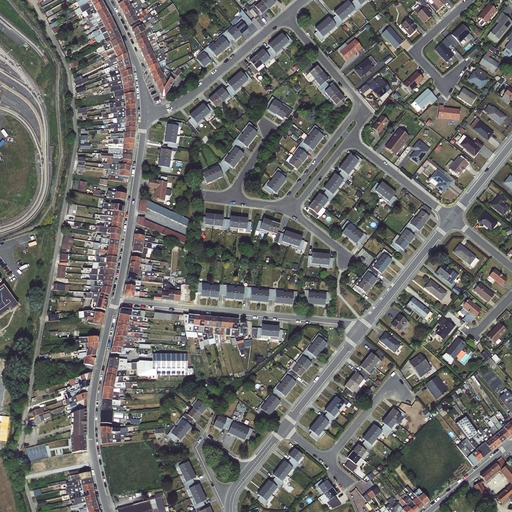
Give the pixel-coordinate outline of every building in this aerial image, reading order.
[(77,16),(82,13),(101,1),(100,0),(93,0),(79,8),(74,11),(77,16)] [(127,0),(118,5),(120,10),(137,0),(127,0)] [(142,0),(137,0),(120,10),(123,16),(144,3),(142,0)] [(273,0),(262,0),(260,1),(268,9),(275,3),(272,1),(273,0)] [(351,0),(351,1),(359,10),(361,7),(359,5),(365,0),(351,0)] [(424,23),(429,18),(432,15),(424,7),(427,4),(422,0),(418,0),(418,1),(423,7),(421,9),(419,6),(413,11),(424,23)] [(447,2),(444,0),(429,0),(433,3),(430,6),(436,12),(447,2)] [(82,13),(84,18),(104,7),(101,1),(82,13)] [(268,9),(260,1),(254,7),(252,5),(249,7),(256,15),(259,12),(261,15),(268,9)] [(340,7),(347,16),(349,18),(359,10),(351,1),(348,3),(347,1),(340,7)] [(146,5),(144,3),(123,16),(126,21),(142,11),(141,9),(146,5)] [(496,11),(488,4),(477,17),(480,20),(478,23),(478,24),(481,26),(482,26),(484,24),(485,24),(496,11)] [(87,23),(88,23),(107,12),(104,7),(84,18),(82,20),(83,23),(86,21),(87,23)] [(347,16),(340,7),(333,13),(335,15),(333,18),(339,26),(342,23),(341,21),(347,16)] [(143,10),(142,11),(126,21),(128,26),(146,15),(143,10)] [(90,28),(95,26),(110,18),(107,12),(88,23),(90,28)] [(511,22),(501,13),(495,20),(498,22),(487,36),(495,43),(498,40),(511,22)] [(148,14),(146,15),(128,26),(131,31),(152,18),(148,14)] [(155,16),(152,18),(131,31),(133,37),(152,27),(154,25),(153,23),(155,21),(155,20),(157,18),(155,16)] [(232,25),(241,36),(248,30),(246,27),(249,25),(242,17),(239,20),(232,25)] [(95,26),(97,30),(113,23),(110,18),(95,26)] [(321,23),(328,32),(330,34),(339,26),(333,18),(330,20),(328,18),(321,23)] [(417,29),(408,19),(400,26),(409,36),(417,29)] [(92,33),(94,38),(115,28),(113,23),(97,30),(92,33)] [(328,32),(321,23),(314,29),(317,32),(314,34),(320,42),(323,39),(322,37),(328,32)] [(241,36),(232,25),(223,33),(230,41),(232,39),(234,41),(241,36)] [(153,30),(152,27),(133,37),(136,42),(152,35),(151,31),(153,30)] [(389,27),(381,35),(394,49),(403,42),(389,27)] [(97,43),(98,42),(118,33),(115,28),(94,38),(97,43)] [(100,47),(102,46),(120,38),(118,33),(98,42),(100,47)] [(230,41),(223,33),(220,36),(222,37),(215,42),(223,51),(229,46),(227,43),(230,41)] [(154,34),(152,35),(136,42),(138,47),(156,39),(154,34)] [(275,40),(282,48),(288,42),(290,44),(293,42),(287,34),(283,37),(281,34),(275,40)] [(100,50),(101,53),(122,43),(120,38),(102,46),(103,48),(100,50)] [(157,38),(156,39),(138,47),(140,52),(157,45),(159,43),(157,38)] [(345,43),(337,50),(346,61),(362,48),(354,39),(347,45),(345,43)] [(434,51),(446,63),(454,56),(447,48),(451,45),(445,39),(441,42),(442,43),(434,51)] [(267,50),(274,58),(283,51),(281,49),(282,48),(275,40),(268,46),(270,48),(267,50)] [(204,49),(210,57),(213,54),(216,57),(223,51),(215,42),(214,41),(204,49)] [(101,53),(104,58),(124,49),(122,43),(101,53)] [(159,50),(157,45),(140,52),(143,57),(159,50)] [(495,49),(491,46),(485,55),(487,56),(484,55),(479,64),(493,73),(499,64),(488,57),(490,56),(491,54),(491,53),(493,53),(495,49)] [(163,48),(159,50),(143,57),(145,62),(162,55),(161,52),(164,51),(163,48)] [(104,64),(107,63),(126,54),(124,49),(104,58),(103,59),(104,60),(102,61),(104,64)] [(210,57),(204,49),(201,51),(203,53),(196,59),(203,67),(210,61),(208,59),(210,57)] [(274,58),(267,50),(265,53),(262,50),(255,56),(264,66),(274,58)] [(104,67),(105,69),(127,60),(126,54),(107,63),(108,66),(104,67)] [(164,54),(162,55),(145,62),(148,68),(162,61),(162,58),(164,57),(164,54)] [(386,63),(392,58),(390,55),(384,60),(386,63)] [(248,66),(255,73),(258,71),(264,66),(255,56),(249,61),(251,63),(248,66)] [(353,70),(360,78),(374,66),(376,64),(370,56),(353,70)] [(106,73),(106,74),(128,65),(127,60),(105,69),(103,70),(105,74),(106,73)] [(164,60),(162,61),(148,68),(150,73),(164,66),(164,60)] [(106,74),(108,78),(130,70),(128,65),(106,74)] [(150,73),(152,78),(168,71),(165,69),(164,66),(150,73)] [(314,69),(312,67),(305,73),(312,82),(323,73),(317,67),(314,69)] [(173,70),(172,73),(165,83),(157,88),(161,97),(164,97),(178,75),(179,75),(181,71),(177,68),(174,71),(173,70)] [(487,74),(477,68),(474,72),(473,71),(468,80),(482,89),(487,80),(485,78),(487,74)] [(108,78),(109,83),(131,76),(130,70),(108,78)] [(152,78),(155,83),(172,73),(168,71),(152,78)] [(402,85),(410,93),(423,80),(416,72),(402,85)] [(155,83),(157,88),(165,83),(172,73),(155,83)] [(234,78),(242,88),(249,83),(252,80),(245,73),(242,75),(240,73),(234,78)] [(320,91),(328,85),(326,82),(328,80),(323,73),(312,82),(320,91)] [(88,76),(83,78),(82,75),(74,78),(76,85),(89,82),(88,76)] [(108,85),(109,88),(132,82),(131,76),(109,83),(107,84),(108,85)] [(372,78),(358,90),(362,94),(376,84),(378,86),(372,91),(381,102),(392,92),(379,76),(374,80),(372,78)] [(226,89),(233,96),(235,94),(242,88),(234,78),(226,84),(229,87),(226,89)] [(110,93),(114,92),(132,88),(132,82),(109,88),(110,93)] [(330,88),(328,85),(320,91),(328,101),(338,92),(333,85),(330,88)] [(82,86),(77,89),(80,95),(85,92),(82,86)] [(511,89),(509,87),(502,98),(508,103),(510,100),(511,102),(511,89)] [(114,92),(114,97),(133,93),(132,88),(114,92)] [(476,97),(463,88),(457,97),(470,106),(476,97)] [(233,96),(226,89),(223,91),(221,89),(214,95),(223,105),(233,96)] [(411,105),(417,112),(428,102),(431,105),(437,100),(427,89),(413,101),(414,102),(411,105)] [(336,110),(343,103),(341,101),(344,98),(338,92),(328,101),(336,110)] [(110,100),(111,103),(134,99),(133,93),(114,97),(112,97),(112,99),(110,100)] [(207,104),(214,112),(216,110),(223,105),(214,95),(208,100),(210,102),(207,104)] [(272,97),(267,106),(269,108),(267,111),(275,115),(282,104),(272,97)] [(116,105),(116,108),(135,105),(134,99),(111,103),(109,104),(109,106),(116,105)] [(195,110),(203,118),(204,120),(214,112),(207,104),(204,107),(202,104),(195,110)] [(284,117),(287,119),(292,110),(282,104),(275,115),(282,120),(284,117)] [(110,114),(113,114),(135,111),(135,105),(116,108),(109,109),(110,114)] [(443,106),(438,105),(437,119),(458,121),(460,110),(443,108),(443,106)] [(506,117),(493,107),(486,115),(499,126),(506,117)] [(203,118),(195,110),(188,116),(191,118),(188,121),(194,128),(198,126),(197,124),(203,118)] [(113,114),(113,119),(135,117),(135,111),(113,114)] [(371,128),(381,135),(384,131),(382,129),(388,121),(381,116),(371,128)] [(480,120),(476,118),(469,127),(487,141),(493,133),(479,121),(480,120)] [(165,134),(176,135),(177,127),(180,128),(181,123),(171,122),(170,125),(166,125),(165,134)] [(254,132),(256,130),(248,123),(240,133),(251,141),(256,134),(254,132)] [(319,135),(321,133),(313,126),(306,136),(317,144),(322,137),(319,135)] [(398,129),(384,147),(394,155),(409,137),(398,129)] [(233,142),(241,148),(243,146),(246,148),(251,141),(240,133),(233,142)] [(167,146),(177,148),(177,144),(175,144),(176,135),(165,134),(164,143),(167,143),(167,146)] [(463,135),(457,142),(460,144),(459,145),(474,157),(484,145),(477,139),(474,143),(463,135)] [(299,145),(306,152),(309,149),(312,151),(317,144),(306,136),(299,145)] [(422,144),(418,141),(411,149),(414,151),(409,158),(417,165),(428,152),(420,146),(422,144)] [(239,152),(241,148),(233,142),(230,145),(234,148),(230,155),(238,162),(243,155),(239,152)] [(304,154),(306,152),(299,145),(291,155),(302,163),(307,156),(304,154)] [(177,148),(167,146),(166,150),(160,149),(159,158),(172,160),(174,152),(176,152),(177,148)] [(219,163),(226,172),(230,167),(233,169),(238,162),(230,155),(227,153),(219,163)] [(344,162),(353,169),(358,162),(360,163),(362,160),(354,154),(352,156),(349,155),(344,162)] [(284,164),(292,170),(294,168),(297,170),(302,163),(291,155),(284,164)] [(458,157),(448,169),(458,177),(468,165),(458,157)] [(172,160),(159,158),(157,167),(161,167),(160,171),(170,172),(172,160)] [(339,173),(347,180),(354,170),(353,169),(344,162),(338,169),(340,171),(339,173)] [(220,174),(226,172),(219,163),(216,165),(217,167),(209,171),(214,181),(222,177),(220,174)] [(103,168),(108,169),(129,172),(130,167),(106,164),(103,164),(103,168)] [(420,176),(424,167),(421,166),(416,174),(420,176)] [(198,173),(202,182),(205,181),(206,184),(214,181),(209,171),(207,168),(198,173)] [(107,175),(109,175),(128,178),(129,172),(108,169),(107,175)] [(283,178),(285,175),(277,169),(269,178),(280,187),(286,180),(283,178)] [(452,182),(437,170),(430,178),(437,183),(435,187),(435,188),(443,194),(452,182)] [(328,181),(339,190),(347,180),(339,173),(336,176),(334,174),(328,181)] [(128,183),(128,178),(109,175),(107,180),(128,183)] [(511,176),(510,175),(503,183),(511,190),(511,176)] [(262,188),(270,194),(272,192),(275,194),(280,187),(269,178),(262,188)] [(149,179),(148,188),(155,189),(153,199),(164,201),(168,201),(168,197),(170,196),(171,194),(171,191),(166,189),(167,182),(149,179)] [(86,192),(88,182),(81,180),(79,190),(86,192)] [(324,193),(332,199),(334,196),(335,197),(340,191),(339,190),(328,181),(323,188),(325,190),(324,193)] [(381,197),(388,188),(381,182),(379,185),(376,183),(370,191),(373,193),(375,191),(381,197)] [(388,188),(381,197),(379,199),(386,204),(383,208),(389,212),(392,209),(389,207),(396,198),(393,196),(395,193),(388,188)] [(110,199),(125,201),(126,195),(107,191),(107,194),(106,194),(105,197),(110,199)] [(313,201),(325,210),(330,203),(330,202),(332,199),(324,193),(321,196),(319,194),(313,201)] [(506,201),(499,194),(490,206),(502,216),(509,208),(504,204),(506,201)] [(125,201),(110,199),(109,204),(124,207),(125,201)] [(146,208),(170,219),(173,213),(147,201),(140,200),(138,211),(145,213),(146,208)] [(325,210),(313,201),(307,208),(310,210),(308,213),(316,219),(319,216),(320,217),(325,210)] [(76,216),(77,204),(70,203),(69,215),(76,216)] [(124,207),(109,204),(103,203),(102,209),(123,213),(124,207)] [(413,216),(424,225),(429,217),(427,216),(429,212),(421,206),(418,210),(413,216)] [(123,213),(102,209),(102,212),(104,213),(103,216),(122,219),(123,213)] [(484,212),(476,222),(481,226),(482,224),(491,231),(497,223),(484,212)] [(122,219),(103,216),(95,214),(94,217),(96,218),(95,220),(102,221),(121,224),(122,219)] [(206,218),(202,218),(201,228),(213,229),(215,215),(206,214),(206,218)] [(225,230),(226,220),(223,220),(223,216),(215,215),(213,229),(225,230)] [(424,225),(413,216),(408,223),(405,226),(412,231),(413,232),(416,230),(418,232),(424,225)] [(136,224),(184,244),(186,237),(144,220),(144,218),(137,217),(136,224)] [(230,220),(226,220),(225,230),(237,231),(239,218),(230,217),(230,220)] [(249,232),(250,222),(247,222),(247,218),(239,218),(237,231),(249,232)] [(267,232),(271,222),(263,219),(262,222),(258,221),(255,231),(259,232),(260,230),(267,232)] [(350,223),(347,220),(341,229),(344,231),(350,223)] [(121,224),(102,221),(101,223),(105,224),(103,227),(120,230),(121,224)] [(271,222),(267,232),(276,235),(273,242),(277,243),(280,233),(277,232),(280,224),(271,222)] [(400,237),(408,244),(414,237),(410,233),(412,231),(405,226),(403,229),(405,231),(400,237)] [(120,230),(103,227),(99,227),(98,232),(101,233),(120,236),(120,230)] [(357,227),(348,239),(355,245),(358,242),(360,244),(367,236),(364,234),(364,233),(357,227)] [(135,229),(133,241),(152,243),(152,242),(154,242),(155,238),(153,238),(145,236),(145,233),(135,229)] [(289,245),(293,234),(285,231),(284,234),(280,233),(277,243),(281,245),(282,242),(289,245)] [(66,232),(63,248),(69,249),(70,245),(73,246),(75,238),(72,237),(73,234),(66,232)] [(120,236),(101,233),(100,238),(119,241),(120,236)] [(293,234),(289,245),(289,247),(301,251),(304,241),(301,240),(302,237),(293,234)] [(408,244),(400,237),(398,235),(390,245),(398,252),(400,249),(403,251),(408,244)] [(119,241),(100,238),(100,244),(118,247),(119,241)] [(133,241),(132,246),(148,249),(153,250),(154,244),(152,243),(133,241)] [(118,247),(100,244),(93,243),(92,249),(96,250),(117,253),(118,247)] [(468,265),(473,268),(478,260),(475,258),(476,257),(459,244),(452,252),(468,265)] [(132,246),(131,257),(147,260),(148,249),(132,246)] [(378,261),(386,268),(392,260),(389,258),(391,255),(383,249),(381,252),(383,254),(378,261)] [(117,253),(96,250),(95,256),(96,256),(116,258),(117,253)] [(307,266),(319,267),(320,254),(312,253),(311,257),(308,257),(307,266)] [(332,269),(333,259),(329,258),(329,255),(320,254),(319,267),(332,269)] [(130,257),(129,263),(151,266),(152,264),(148,263),(148,260),(147,260),(131,257),(130,257)] [(386,268),(378,261),(373,267),(370,266),(368,269),(376,275),(378,272),(380,275),(386,268)] [(115,264),(95,263),(92,262),(91,269),(99,270),(114,271),(115,264)] [(129,263),(128,268),(151,271),(151,266),(129,263)] [(57,277),(65,278),(67,266),(58,265),(57,277)] [(442,265),(436,273),(450,284),(458,275),(452,270),(451,272),(442,265)] [(128,268),(127,274),(148,277),(156,278),(157,276),(154,276),(155,272),(151,271),(128,268)] [(361,279),(371,286),(376,280),(374,278),(376,275),(368,269),(365,272),(366,273),(361,279)] [(494,269),(488,276),(500,286),(507,279),(494,269)] [(154,291),(154,298),(180,301),(182,285),(185,285),(186,278),(176,277),(175,284),(164,283),(163,292),(154,291)] [(371,286),(361,279),(360,278),(352,288),(360,294),(362,292),(365,294),(371,286)] [(0,317),(10,310),(9,309),(11,308),(12,310),(19,306),(4,286),(0,288),(0,283),(2,283),(0,280),(0,317)] [(447,293),(430,280),(423,288),(440,302),(447,293)] [(197,283),(196,293),(201,293),(200,297),(209,298),(210,284),(197,283)] [(494,295),(480,283),(473,291),(487,303),(494,295)] [(223,285),(210,284),(209,298),(218,298),(218,295),(222,295),(223,285)] [(223,285),(222,295),(225,296),(225,299),(234,300),(235,286),(223,285)] [(459,294),(462,290),(456,285),(453,290),(459,294)] [(247,288),(235,286),(234,300),(242,301),(243,297),(247,297),(247,288)] [(99,294),(108,296),(110,288),(93,287),(93,290),(91,290),(90,293),(99,294)] [(247,288),(247,297),(250,298),(249,302),(258,302),(260,289),(247,288)] [(272,290),(260,289),(258,302),(267,303),(267,299),(271,300),(272,290)] [(272,290),(271,300),(274,300),(274,304),(283,304),(284,291),(272,290)] [(305,290),(304,300),(307,301),(307,304),(316,305),(317,291),(305,290)] [(297,292),(284,291),(283,304),(292,305),(292,301),(296,302),(297,292)] [(329,293),(317,291),(316,305),(324,306),(325,302),(328,302),(329,293)] [(99,294),(90,293),(88,293),(88,296),(55,294),(54,297),(97,299),(107,302),(108,296),(99,294)] [(413,298),(403,310),(408,315),(412,311),(426,321),(432,314),(430,312),(430,311),(413,298)] [(107,302),(97,299),(95,309),(96,309),(95,312),(104,315),(107,302)] [(481,310),(468,299),(461,307),(462,308),(460,312),(465,316),(464,317),(471,322),(481,310)] [(119,310),(119,315),(142,317),(144,318),(145,311),(121,309),(119,310)] [(104,315),(95,312),(89,311),(79,312),(79,318),(87,317),(103,321),(104,315)] [(185,337),(191,337),(193,316),(153,312),(153,319),(170,320),(171,320),(184,321),(185,337)] [(399,315),(390,325),(399,332),(400,330),(402,332),(409,323),(399,315)] [(103,321),(87,317),(87,320),(88,319),(88,323),(102,326),(103,321)] [(216,318),(210,317),(208,334),(207,334),(209,345),(214,344),(213,335),(214,335),(216,318)] [(454,327),(443,318),(438,324),(440,326),(435,334),(443,341),(454,327)] [(240,320),(233,320),(231,335),(230,336),(238,337),(240,320)] [(486,337),(493,344),(507,330),(499,323),(486,337)] [(256,338),(268,339),(270,326),(261,325),(261,329),(257,328),(256,338)] [(281,341),(282,331),(278,330),(278,327),(270,326),(268,339),(281,341)] [(394,353),(400,345),(385,332),(378,340),(394,353)] [(313,345),(321,351),(327,344),(324,342),(326,339),(318,333),(316,336),(318,338),(313,345)] [(233,345),(238,344),(241,355),(247,353),(243,336),(232,339),(233,345)] [(466,345),(457,338),(445,352),(445,354),(441,357),(450,365),(466,345)] [(321,351),(313,345),(308,351),(305,349),(303,352),(311,359),(313,356),(315,358),(321,351)] [(365,360),(375,368),(383,358),(381,357),(383,354),(377,349),(373,355),(370,353),(365,360)] [(84,357),(95,356),(96,350),(86,350),(78,351),(79,358),(84,357)] [(481,354),(486,360),(492,356),(487,350),(481,354)] [(296,363),(306,370),(311,363),(309,361),(311,359),(303,352),(300,356),(301,356),(296,363)] [(461,360),(465,363),(470,356),(467,353),(461,360)] [(408,362),(419,378),(431,370),(420,354),(408,362)] [(492,357),(497,363),(501,360),(496,354),(492,357)] [(109,358),(107,369),(117,371),(129,370),(136,370),(136,376),(193,375),(193,369),(187,369),(187,355),(152,355),(152,362),(139,361),(136,363),(126,364),(127,360),(109,358)] [(83,365),(93,366),(95,356),(84,357),(83,365)] [(487,361),(492,367),(496,363),(491,357),(487,361)] [(375,368),(365,360),(359,367),(362,369),(360,372),(368,378),(375,368)] [(306,370),(296,363),(295,362),(287,372),(295,378),(297,376),(300,378),(306,370)] [(93,366),(83,365),(80,377),(91,373),(93,366)] [(107,369),(105,375),(115,377),(129,376),(129,370),(117,371),(107,369)] [(279,382),(290,390),(295,383),(293,381),(295,378),(287,372),(279,382)] [(349,379),(360,388),(368,378),(360,372),(357,374),(355,372),(349,379)] [(71,386),(90,380),(91,373),(80,377),(68,381),(71,386)] [(105,375),(104,381),(114,383),(125,383),(126,383),(126,380),(123,380),(123,378),(115,378),(115,377),(105,375)] [(424,385),(435,400),(447,392),(436,376),(424,385)] [(360,388),(349,379),(344,387),(346,389),(344,391),(352,398),(360,388)] [(66,394),(88,387),(90,380),(71,386),(66,388),(67,392),(65,392),(66,394)] [(104,381),(103,387),(113,389),(120,389),(125,389),(125,383),(114,383),(104,381)] [(290,390),(279,382),(274,388),(271,391),(280,398),(282,395),(284,397),(290,390)] [(36,389),(38,396),(47,394),(45,387),(36,389)] [(68,399),(87,393),(88,387),(66,394),(68,399)] [(103,387),(102,393),(118,395),(123,395),(123,391),(120,390),(120,389),(113,389),(103,387)] [(498,398),(510,412),(511,414),(511,403),(510,402),(511,400),(511,395),(505,388),(497,395),(498,398)] [(265,403),(274,409),(280,402),(277,400),(280,398),(271,391),(269,395),(271,396),(265,403)] [(70,405),(86,399),(87,393),(68,399),(67,400),(69,405),(70,405)] [(102,393),(101,399),(121,401),(126,401),(126,397),(118,397),(118,395),(102,393)] [(329,404),(339,411),(340,413),(348,402),(340,396),(338,399),(335,397),(329,404)] [(192,408),(201,415),(206,408),(204,406),(206,403),(198,397),(196,400),(195,400),(190,406),(192,408)] [(73,414),(86,409),(86,399),(70,405),(73,414)] [(274,409),(265,403),(261,409),(259,407),(256,411),(264,417),(266,414),(269,416),(274,409)] [(339,411),(329,404),(324,411),(326,413),(324,416),(333,422),(335,419),(334,418),(339,411)] [(36,416),(45,414),(43,407),(34,409),(36,416)] [(201,415),(192,408),(187,415),(191,418),(195,422),(201,415)] [(387,415),(398,423),(401,419),(405,414),(397,408),(395,411),(392,408),(387,415)] [(86,409),(73,414),(70,415),(70,437),(86,438),(86,409)] [(191,418),(187,415),(184,412),(174,425),(185,434),(191,427),(188,425),(190,422),(188,421),(191,418)] [(510,436),(511,434),(511,428),(505,420),(503,418),(499,412),(496,413),(501,420),(498,422),(510,436)] [(37,423),(52,419),(51,413),(35,416),(37,423)] [(381,427),(390,433),(398,423),(387,415),(381,423),(383,425),(381,427)] [(314,423),(323,430),(328,423),(330,425),(333,422),(324,416),(322,418),(320,416),(314,423)] [(505,440),(510,436),(498,422),(494,416),(489,419),(493,425),(505,440)] [(221,430),(224,425),(226,420),(218,417),(213,427),(221,430)] [(227,417),(226,420),(224,425),(226,427),(226,429),(229,430),(227,434),(228,434),(236,438),(242,424),(227,417)] [(486,455),(491,452),(479,437),(465,417),(455,424),(467,440),(482,459),(486,455)] [(323,430),(314,423),(309,431),(311,432),(309,435),(317,442),(319,438),(317,437),(323,430)] [(253,430),(242,424),(236,438),(244,441),(245,438),(249,439),(253,430)] [(185,434),(174,425),(168,432),(169,432),(167,435),(175,442),(177,439),(179,441),(185,434)] [(390,433),(381,427),(379,430),(373,425),(367,432),(378,440),(382,435),(386,438),(390,433)] [(501,443),(505,440),(493,425),(489,429),(501,443)] [(491,452),(495,448),(484,433),(480,427),(478,430),(482,435),(479,437),(491,452)] [(155,428),(156,438),(164,437),(164,428),(155,428)] [(495,448),(501,443),(489,429),(484,433),(495,448)] [(362,444),(370,450),(378,440),(367,432),(362,439),(364,441),(362,444)] [(477,463),(482,459),(467,440),(464,442),(463,441),(461,443),(477,463)] [(472,466),(477,463),(461,443),(456,447),(472,466)] [(370,450),(362,444),(360,446),(357,444),(352,451),(363,460),(369,454),(368,453),(370,450)] [(363,460),(352,451),(346,458),(349,460),(344,466),(352,472),(357,466),(358,467),(363,460)] [(511,470),(501,458),(479,477),(485,483),(499,471),(510,485),(496,497),(501,504),(508,499),(511,503),(511,470)] [(179,476),(192,470),(188,462),(185,463),(184,460),(174,465),(179,476)] [(278,469),(286,475),(292,469),(294,470),(297,467),(288,461),(286,463),(284,461),(278,469)] [(286,475),(278,469),(273,476),(275,477),(273,480),(281,487),(289,477),(286,475)] [(192,470),(179,476),(184,487),(194,483),(192,480),(195,478),(192,470)] [(65,484),(91,479),(89,472),(78,475),(67,477),(68,480),(46,485),(47,487),(65,484)] [(91,479),(65,484),(66,489),(92,484),(91,479)] [(335,495),(337,494),(327,479),(316,487),(322,495),(320,497),(325,504),(328,501),(333,509),(341,504),(335,495)] [(263,488),(273,496),(281,487),(273,480),(271,483),(268,481),(263,488)] [(480,481),(474,485),(484,500),(490,496),(480,481)] [(194,483),(184,487),(190,498),(202,493),(198,485),(196,486),(194,483)] [(92,484),(66,489),(67,495),(68,495),(93,490),(92,484)] [(423,506),(412,493),(407,486),(405,489),(408,492),(405,494),(407,497),(418,510),(423,506)] [(368,494),(372,499),(380,491),(376,487),(368,494)] [(273,496),(263,488),(257,495),(260,497),(257,500),(266,506),(273,496)] [(412,493),(423,506),(428,502),(418,489),(412,493)] [(93,490),(68,495),(69,501),(73,500),(94,495),(93,490)] [(117,510),(117,511),(168,511),(167,507),(164,507),(161,497),(163,497),(161,492),(154,494),(154,497),(147,499),(147,501),(117,510)] [(202,493),(190,498),(195,510),(205,505),(203,502),(206,500),(202,493)] [(367,493),(363,496),(368,502),(372,499),(367,493)] [(397,505),(403,511),(412,511),(403,500),(397,494),(395,496),(399,501),(396,503),(397,505)] [(94,495),(73,500),(74,503),(71,504),(72,505),(95,501),(94,495)] [(403,500),(412,511),(415,511),(418,510),(407,497),(403,500)] [(382,511),(388,511),(387,511),(386,508),(387,507),(381,500),(380,500),(385,508),(384,509),(384,510),(383,511),(382,511)] [(95,501),(72,505),(70,506),(71,510),(78,508),(79,510),(97,506),(95,501)]
